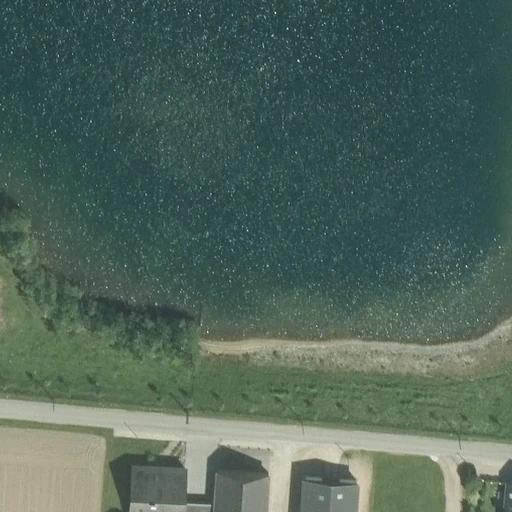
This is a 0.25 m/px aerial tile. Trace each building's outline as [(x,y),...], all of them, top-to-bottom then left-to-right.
[(332,465),(300,462),(294,511),(327,511),(332,465)] [(332,465),(327,511),(343,511),(348,467),(332,465)] [(185,468),(134,466),(131,510),(166,511),(182,511),(183,501),(185,468)] [(265,511),(269,474),(217,470),(215,502),(214,511),(265,511)] [(199,511),(200,501),(183,501),(182,511),(199,511)] [(214,511),(215,502),(200,501),(199,511),(214,511)]
